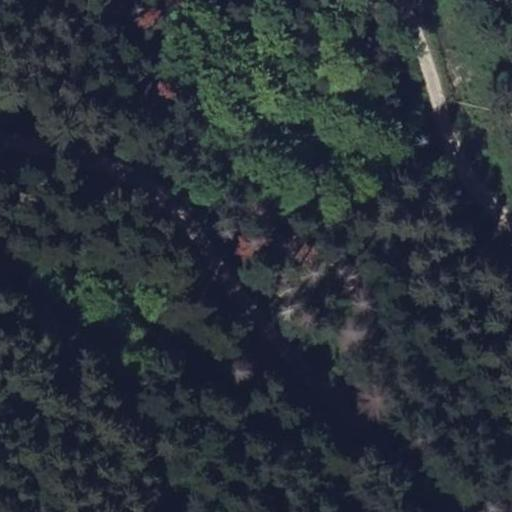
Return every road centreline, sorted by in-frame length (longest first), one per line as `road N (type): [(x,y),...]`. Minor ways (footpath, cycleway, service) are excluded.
road 1 (track): [(0,148),(40,164),(128,176),(437,511)]
road 2 (track): [(511,250),(426,141),(380,0)]
